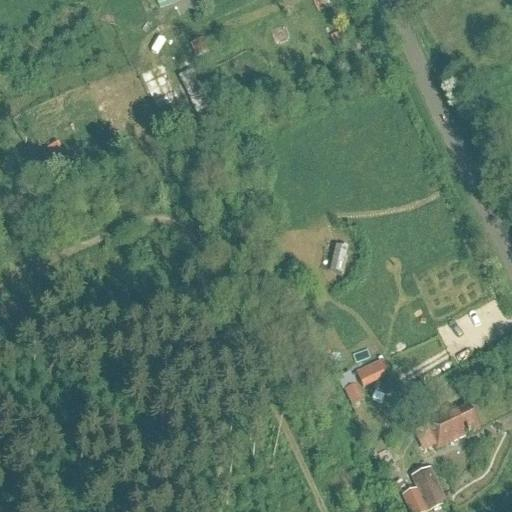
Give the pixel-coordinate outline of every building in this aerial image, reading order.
[(190,47),(194,60),(209,55),(205,42),(190,47)] [(58,145),(46,150),(50,160),(62,155),(58,145)] [(341,277),(347,249),(343,248),(342,250),(335,249),(329,274),(341,277)] [(436,451),(478,433),(468,410),(447,419),(446,416),(425,425),(436,451)] [(371,455),(381,475),(396,467),(386,447),(371,455)] [(417,491),(401,498),(407,511),(437,511),(446,508),(430,473),(412,481),(417,491)]
